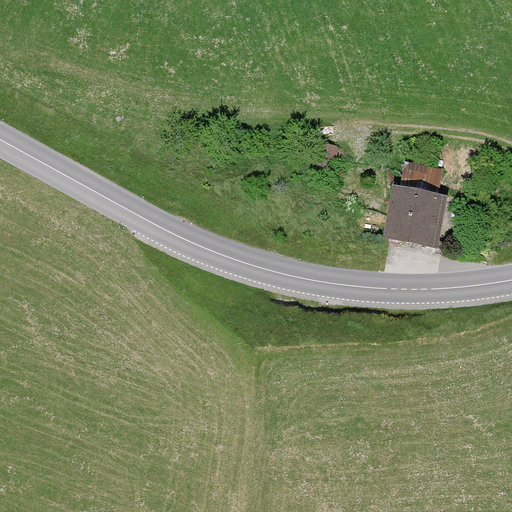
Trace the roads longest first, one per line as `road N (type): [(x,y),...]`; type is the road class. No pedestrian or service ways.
road 1 (tertiary): [(0,136),(240,263),(317,284),(413,291),(511,279)]
road 2 (track): [(511,146),(474,132),(345,123)]
